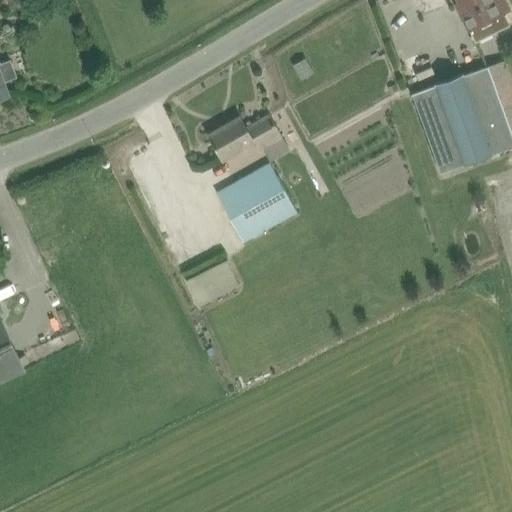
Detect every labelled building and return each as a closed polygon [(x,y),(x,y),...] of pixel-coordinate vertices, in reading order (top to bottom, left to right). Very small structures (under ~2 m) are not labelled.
[(459,0),(462,4),(473,27),(484,22),(478,9),(495,1),(494,0),(459,0)] [(463,73),(444,80),(436,83),(436,85),(412,93),(441,172),(472,161),(511,146),(511,132),(488,66),(464,75),(463,73)] [(0,98),(9,95),(2,76),(0,70),(0,98)] [(290,150),(285,141),(270,115),(247,128),(241,116),(209,134),(219,152),(223,160),(253,144),(258,152),(264,148),(271,161),(290,150)] [(297,212),(270,163),(216,193),(244,242),(297,212)] [(186,279),(198,305),(240,284),(228,258),(186,279)] [(0,315),(0,381),(25,369),(0,315)]
